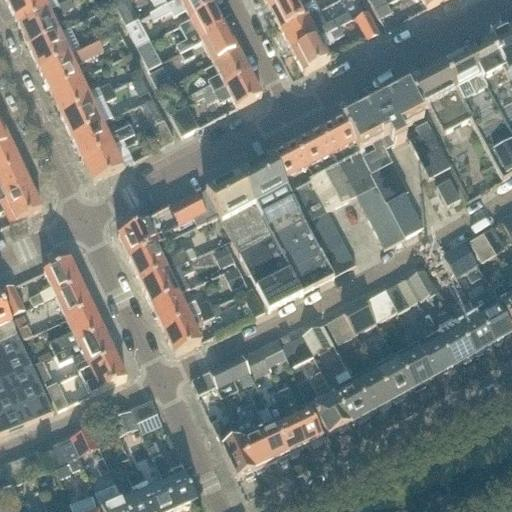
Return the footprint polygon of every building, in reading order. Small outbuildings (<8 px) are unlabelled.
[(19,29),(49,15),(58,11),(53,0),(22,0),(8,7),(19,29)] [(109,0),(114,9),(128,2),(126,0),(109,0)] [(191,25),(216,12),(209,0),(184,0),(179,3),(168,9),(158,14),(150,18),(154,25),(171,16),(174,22),(186,16),(191,25)] [(168,9),(179,3),(184,0),(163,0),(164,2),(168,9)] [(263,0),(270,13),(294,0),(263,0)] [(313,3),(317,0),(294,0),(270,13),(281,35),(315,17),(319,15),(313,3)] [(374,15),(387,9),(382,0),(370,7),(374,15)] [(427,13),(451,0),(413,0),(416,4),(421,2),(427,13)] [(100,17),(109,13),(103,2),(95,6),(100,17)] [(126,31),(139,24),(128,2),(114,9),(126,31)] [(70,5),(60,10),(63,17),(74,12),(70,5)] [(391,17),(387,9),(374,15),(379,24),(391,17)] [(180,59),(181,58),(191,53),(202,47),(227,34),(216,12),(191,25),(180,31),(187,45),(176,51),(180,59)] [(109,42),(120,37),(110,14),(98,20),(109,42)] [(29,52),(59,38),(49,15),(19,29),(29,52)] [(293,56),(340,31),(352,25),(348,16),(326,28),(325,27),(320,29),(319,28),(320,27),(315,17),(281,35),(293,56)] [(367,44),(379,38),(368,17),(357,22),(367,44)] [(137,53),(151,46),(139,24),(126,31),(137,53)] [(304,78),(330,64),(323,51),(335,45),(334,44),(345,38),(340,31),(293,56),(304,78)] [(214,69),(239,56),(227,34),(202,47),(214,69)] [(511,38),(510,35),(468,57),(483,87),(503,76),(511,93),(511,38)] [(40,75),(70,60),(59,38),(29,52),(40,75)] [(151,46),(137,53),(149,75),(162,68),(151,46)] [(92,50),(81,55),(84,63),(95,58),(92,50)] [(184,65),(195,60),(191,53),(181,58),(184,65)] [(196,107),(204,102),(250,78),(239,56),(214,69),(219,79),(208,85),(210,89),(192,99),(196,107)] [(468,57),(443,70),(470,121),(503,186),(511,180),(511,141),(483,87),(468,57)] [(51,97),(81,83),(70,60),(40,75),(51,97)] [(469,122),(470,121),(443,70),(407,89),(424,121),(433,116),(443,136),(469,122)] [(237,113),(262,100),(250,78),(204,102),(208,109),(218,104),(220,108),(231,102),(237,113)] [(61,120),(91,105),(81,83),(51,97),(61,120)] [(102,100),(113,95),(110,88),(99,93),(102,100)] [(400,133),(424,121),(407,89),(342,123),(341,123),(360,158),(370,178),(392,167),(385,154),(406,143),(400,133)] [(113,95),(102,100),(105,107),(116,102),(113,95)] [(72,142),(102,128),(91,105),(61,120),(72,142)] [(150,124),(160,119),(153,105),(143,110),(150,124)] [(181,114),(170,120),(180,141),(181,142),(198,133),(187,111),(181,114)] [(326,218),(354,202),(376,190),(375,188),(370,178),(360,158),(341,123),(270,161),(306,228),(326,218)] [(0,151),(10,147),(0,125),(0,151)] [(174,145),(167,132),(164,126),(152,132),(163,152),(174,145)] [(418,141),(429,135),(425,127),(414,133),(418,141)] [(82,164),(113,150),(123,145),(134,140),(130,130),(108,141),(102,128),(72,142),(82,164)] [(414,154),(434,144),(429,135),(418,141),(409,145),(414,154)] [(134,140),(123,145),(126,151),(137,146),(134,140)] [(419,164),(439,153),(434,144),(414,154),(419,164)] [(0,178),(21,169),(10,147),(0,151),(0,178)] [(123,172),(119,165),(113,150),(82,164),(93,187),(123,172)] [(424,173),(444,162),(439,153),(419,164),(424,173)] [(323,260),(318,250),(312,239),(306,228),(270,161),(240,177),(304,297),(333,282),(333,283),(335,282),(329,271),(323,260)] [(429,183),(450,172),(444,162),(424,173),(429,183)] [(375,188),(397,176),(392,167),(370,178),(375,188)] [(11,201),(31,191),(21,169),(0,178),(0,206),(5,204),(11,201)] [(381,198),(402,186),(397,176),(375,188),(376,190),(381,198)] [(269,315),(304,297),(240,177),(205,195),(206,195),(214,213),(215,213),(219,222),(240,259),(269,315)] [(460,205),(458,201),(450,185),(436,192),(447,212),(460,205)] [(400,201),(405,198),(408,196),(402,186),(381,198),(382,201),(386,209),(400,201)] [(382,201),(381,198),(376,190),(354,202),(355,203),(360,213),(382,201)] [(16,226),(42,213),(31,191),(11,201),(5,204),(0,206),(0,216),(4,214),(11,228),(16,225),(16,226)] [(215,213),(214,213),(206,195),(197,200),(205,218),(215,213)] [(405,243),(423,233),(405,198),(400,201),(386,209),(388,212),(393,222),(399,233),(405,243)] [(197,199),(187,204),(196,222),(205,218),(197,200),(197,199)] [(388,212),(386,209),(382,201),(360,213),(366,223),(388,212)] [(187,204),(179,209),(187,227),(194,223),(196,222),(187,204)] [(187,227),(179,209),(169,214),(170,214),(178,231),(187,227)] [(372,234),(393,222),(388,212),(366,223),(372,234)] [(215,213),(205,218),(196,222),(194,223),(198,232),(219,222),(215,213)] [(168,236),(178,231),(170,214),(160,220),(168,236)] [(312,239),(332,228),(326,218),(306,228),(312,239)] [(160,220),(152,223),(160,240),(168,236),(160,220)] [(511,242),(511,221),(503,227),(511,242)] [(378,244),(399,233),(393,222),(372,234),(378,244)] [(164,248),(160,240),(152,223),(147,226),(147,227),(118,240),(118,241),(119,241),(129,264),(156,252),(164,248)] [(318,250),(338,238),(332,228),(312,239),(318,250)] [(395,248),(405,243),(399,233),(378,244),(384,254),(395,248)] [(496,260),(505,254),(492,233),(483,239),(495,260),(496,260)] [(323,260),(343,249),(338,238),(318,250),(323,260)] [(482,268),(495,260),(483,239),(469,247),(482,268)] [(329,271),(349,259),(343,249),(323,260),(329,271)] [(220,273),(234,266),(227,251),(213,257),(220,273)] [(161,263),(156,252),(129,264),(141,288),(167,275),(177,270),(174,263),(185,257),(183,253),(161,263)] [(456,284),(474,273),(461,252),(443,262),(456,284)] [(152,312),(178,300),(189,295),(181,279),(192,273),(188,265),(185,257),(174,263),(177,270),(167,275),(141,288),(152,312)] [(335,282),(355,270),(349,259),(329,271),(335,282)] [(81,289),(70,264),(44,276),(56,301),(81,289)] [(439,275),(435,268),(434,268),(424,274),(429,281),(439,275)] [(437,298),(424,275),(408,283),(408,284),(421,305),(421,306),(437,298)] [(410,310),(417,307),(421,305),(408,284),(398,289),(410,310)] [(410,310),(398,289),(398,288),(385,295),(397,316),(398,318),(410,310)] [(67,325),(93,312),(81,289),(56,301),(67,325)] [(13,320),(25,315),(13,291),(1,297),(13,320)] [(511,299),(507,302),(501,292),(493,297),(511,327),(511,299)] [(254,322),(265,317),(253,293),(242,299),(254,322)] [(376,328),(397,316),(385,295),(364,307),(376,328)] [(504,342),(511,337),(511,336),(488,295),(468,306),(493,348),(497,349),(503,346),(504,342)] [(33,311),(44,306),(40,298),(30,303),(33,311)] [(195,307),(184,312),(178,300),(152,312),(163,336),(189,324),(200,319),(211,314),(207,305),(196,310),(195,307)] [(0,439),(53,418),(0,303),(0,439)] [(493,348),(468,306),(466,303),(458,307),(467,323),(456,330),(473,360),(474,359),(477,360),(483,357),(484,353),(493,348)] [(355,340),(376,328),(364,307),(343,319),(348,327),(355,340)] [(55,360),(78,349),(104,336),(93,312),(67,325),(72,336),(49,347),(55,360)] [(211,314),(200,319),(204,326),(215,321),(211,314)] [(331,336),(348,327),(343,319),(327,328),(331,336)] [(23,344),(32,340),(24,321),(15,325),(23,344)] [(473,360),(456,330),(452,322),(439,330),(443,337),(437,341),(454,371),(462,366),(466,367),(471,364),(472,360),(473,360)] [(175,360),(201,347),(189,324),(163,336),(175,360)] [(338,349),(355,340),(348,327),(331,336),(338,349)] [(312,361),(329,352),(319,332),(302,341),(302,342),(312,361)] [(79,377),(115,360),(104,336),(78,349),(55,360),(59,369),(72,362),(79,377)] [(284,349),(291,346),(288,340),(281,343),(284,349)] [(453,371),(454,371),(437,341),(417,352),(434,382),(443,377),(446,378),(452,375),(453,371)] [(312,362),(312,361),(302,342),(289,348),(299,368),(312,362)] [(288,367),(281,352),(277,344),(259,353),(270,376),(288,367)] [(290,372),(299,368),(289,348),(281,352),(288,367),(290,372)] [(434,382),(417,352),(417,351),(395,363),(412,394),(414,393),(416,396),(426,390),(424,387),(434,382)] [(274,383),(270,376),(259,353),(243,361),(252,381),(254,380),(259,390),(274,383)] [(126,384),(126,383),(115,360),(79,377),(90,400),(126,384)] [(242,386),(252,381),(243,361),(226,369),(234,386),(241,382),(242,386)] [(403,399),(412,394),(395,363),(375,375),(392,405),(394,404),(395,407),(405,402),(403,399)] [(221,403),(222,402),(238,395),(234,386),(226,369),(209,378),(214,389),(216,392),(221,403)] [(390,407),(392,405),(375,375),(354,386),(371,417),(380,412),(382,414),(391,409),(390,407)] [(216,392),(214,389),(209,378),(191,386),(198,400),(216,392)] [(354,386),(340,394),(334,383),(328,387),(333,398),(350,428),(360,423),(361,426),(370,421),(369,418),(371,417),(354,386)] [(68,411),(57,388),(57,387),(46,392),(58,416),(68,411)] [(308,412),(299,416),(288,392),(280,396),(306,451),(313,448),(315,451),(323,447),(321,444),(323,443),(308,412)] [(298,455),(306,451),(280,396),(272,400),(283,424),(274,428),(275,431),(289,459),(290,458),(292,462),(299,458),(298,455)] [(351,429),(350,428),(333,398),(311,410),(329,440),(339,435),(340,437),(349,432),(348,430),(351,429)] [(137,427),(157,418),(151,405),(131,414),(137,427)] [(258,417),(254,409),(246,412),(271,467),(279,464),(281,467),(288,463),(287,460),(289,459),(275,431),(274,428),(267,413),(258,417)] [(258,478),(265,474),(264,471),(271,467),(246,412),(238,416),(241,423),(232,428),(240,444),(254,475),(256,475),(258,478)] [(141,437),(137,427),(131,414),(112,424),(121,446),(141,437)] [(240,444),(231,448),(220,424),(211,428),(237,484),(245,480),(247,483),(254,479),(253,476),(254,475),(240,444)] [(101,450),(108,447),(101,431),(93,434),(101,450)] [(96,445),(91,434),(91,433),(70,443),(76,455),(96,445)] [(60,484),(70,479),(67,471),(70,469),(62,451),(72,447),(70,443),(49,452),(60,484)] [(83,472),(75,455),(72,447),(62,451),(70,469),(73,477),(83,472)] [(35,483),(47,478),(39,457),(27,462),(35,483)] [(169,478),(161,459),(152,463),(162,485),(173,511),(181,511),(183,511),(184,511),(190,511),(192,511),(194,506),(195,506),(181,473),(169,478)] [(26,485),(18,465),(5,470),(13,491),(26,485)] [(146,485),(145,486),(140,475),(134,478),(149,511),(173,511),(162,485),(149,491),(146,485)] [(149,511),(134,478),(128,480),(133,491),(132,492),(134,498),(122,503),(120,503),(124,511),(149,511)] [(124,511),(120,503),(122,503),(115,489),(109,492),(108,496),(95,501),(100,511),(124,511)] [(95,511),(92,502),(70,511),(95,511)]
